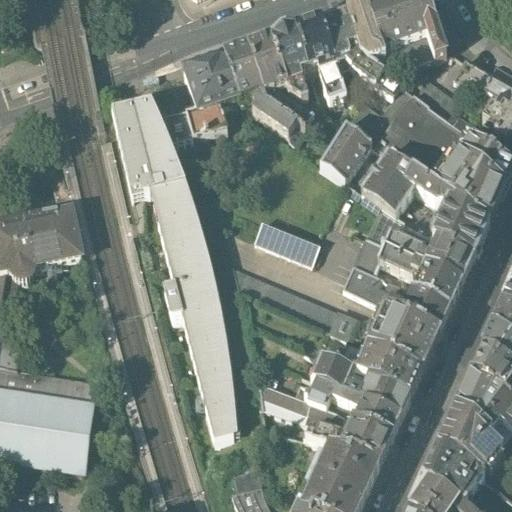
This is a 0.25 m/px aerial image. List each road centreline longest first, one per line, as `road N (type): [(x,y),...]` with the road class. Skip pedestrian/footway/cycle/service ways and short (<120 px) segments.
road 1 (tertiary): [(511,238),(387,511)]
road 2 (tertiary): [(0,104),(172,45)]
road 3 (tertiary): [(172,45),(314,0)]
